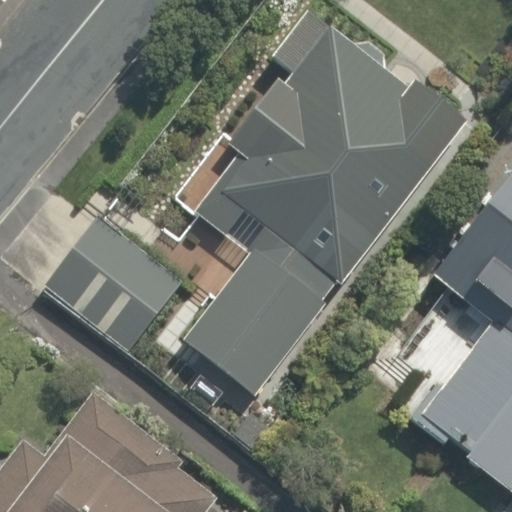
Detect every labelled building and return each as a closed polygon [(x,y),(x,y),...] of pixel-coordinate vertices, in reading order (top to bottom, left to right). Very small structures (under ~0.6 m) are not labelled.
[(247,406),(317,311),(447,133),(306,30),(220,148),(237,161),(194,221),(243,257),(173,352),(247,406)] [(511,144),(419,264),(511,336),(511,144)] [(184,277),(106,215),(38,301),(115,363),(184,277)] [(511,511),(511,351),(482,328),(403,431),(507,511),(511,511)] [(207,511),(217,498),(79,399),(0,508),(0,511),(207,511)]
